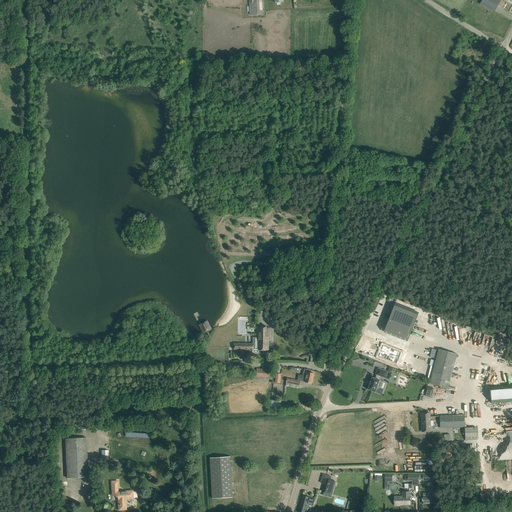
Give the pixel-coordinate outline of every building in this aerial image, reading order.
[(249,0),(250,15),(264,14),(263,0),(249,0)] [(481,0),(480,4),(495,12),(500,1),(498,0),(481,0)] [(394,305),(385,330),(408,339),(418,315),(394,305)] [(253,343),(253,349),(258,349),(258,350),(268,350),(268,338),(270,338),(270,333),(270,327),(258,327),(258,337),(253,337),(253,343)] [(430,384),(448,388),(457,354),(439,349),(438,350),(432,349),(430,357),(436,359),(430,384)] [(368,389),(368,390),(375,392),(377,387),(380,388),(382,381),(380,380),(381,376),(385,378),(386,378),(386,377),(388,372),(387,371),(387,372),(379,368),(378,368),(378,369),(376,374),(376,375),(377,375),(375,378),(373,377),(372,377),(372,378),(370,382),(369,384),(369,385),(368,389)] [(268,370),(256,369),(256,377),(268,378),(268,370)] [(291,385),(291,383),(299,385),(300,381),(312,383),(314,374),(303,372),(302,375),(298,374),(297,380),(287,378),(286,382),(289,383),(289,385),(291,385)] [(511,384),(490,387),(491,403),(511,401),(511,384)] [(424,394),(424,395),(431,397),(433,389),(426,387),(425,390),(424,389),(422,390),(421,393),(422,394),(424,394)] [(429,413),(421,413),(421,431),(430,431),(429,413)] [(464,415),(440,416),(440,428),(465,427),(464,415)] [(460,438),(460,440),(477,440),(477,427),(465,428),(465,437),(460,438)] [(67,478),(87,478),(87,473),(85,438),(65,438),(67,478)] [(230,456),(210,457),(212,498),(233,497),(230,456)] [(405,476),(405,481),(408,481),(412,481),(412,484),(408,484),(408,488),(412,488),(412,485),(418,485),(418,481),(418,475),(405,476)] [(322,491),(331,494),(335,481),(325,479),(322,491)] [(131,503),(133,503),(134,502),(134,500),(133,499),(134,499),(133,491),(117,492),(119,510),(125,509),(125,501),(129,501),(129,502),(131,503)] [(409,492),(403,492),(403,497),(399,497),(399,504),(410,504),(411,504),(411,500),(409,500),(409,492)] [(422,500),(423,500),(423,504),(432,503),(432,498),(432,493),(426,493),(423,493),(423,498),(422,498),(422,500)] [(310,497),(303,495),(297,511),(305,511),(308,506),(307,506),(307,505),(312,506),(314,499),(310,498),(310,497)]
